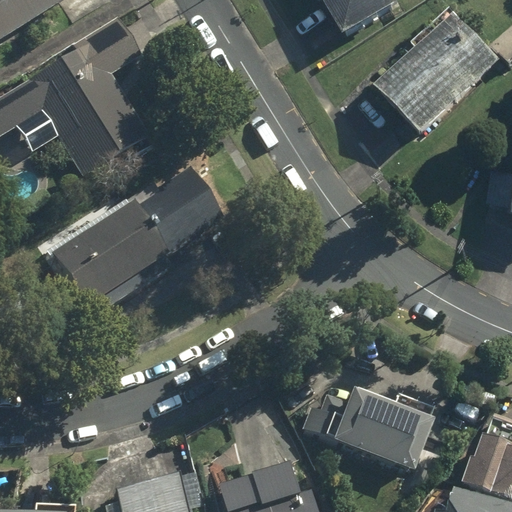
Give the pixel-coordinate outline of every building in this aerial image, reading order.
[(0,0),(0,43),(66,0),(0,0)] [(321,0),(326,7),(331,4),(354,41),(409,8),(403,0),(321,0)] [(511,65),(511,25),(489,47),(463,18),(384,91),(430,141),(511,65)] [(145,60),(122,21),(0,93),(0,142),(43,116),(85,186),(154,145),(114,78),(145,60)] [(511,213),(511,173),(493,171),(487,210),(511,213)] [(217,236),(183,181),(55,261),(90,316),(217,236)] [(437,427),(357,396),(338,447),(418,478),(437,427)] [(511,448),(487,439),(469,486),(511,502),(511,448)] [(293,473),(222,492),(227,511),(318,511),(316,499),(301,503),(293,473)] [(192,511),(186,483),(119,498),(122,511),(192,511)] [(438,495),(432,511),(511,511),(511,510),(468,496),(466,504),(438,495)]
